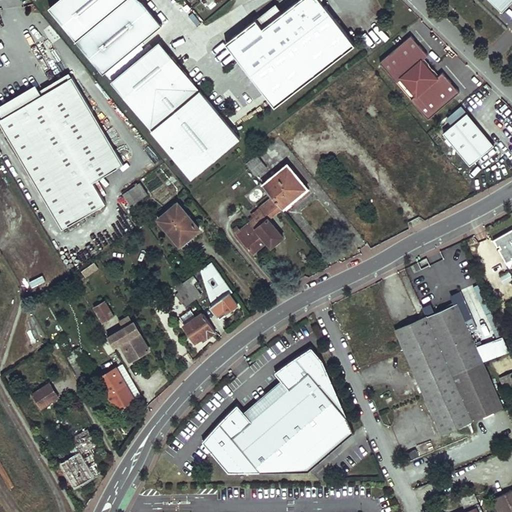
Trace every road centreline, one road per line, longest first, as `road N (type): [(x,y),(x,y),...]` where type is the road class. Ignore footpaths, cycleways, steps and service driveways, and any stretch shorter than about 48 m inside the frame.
road 1 (residential): [(103,511),(168,408),(247,336),(315,293)]
road 2 (unknown): [(19,27),(57,53),(132,159),(107,213),(66,240)]
road 3 (residential): [(315,293),(410,511)]
road 4 (residential): [(315,293),(511,189)]
road 5 (unknown): [(416,241),(342,139),(326,137),(294,162)]
road 6 (residential): [(511,93),(417,0)]
road 7 (unknown): [(260,0),(199,37),(197,50),(219,84)]
